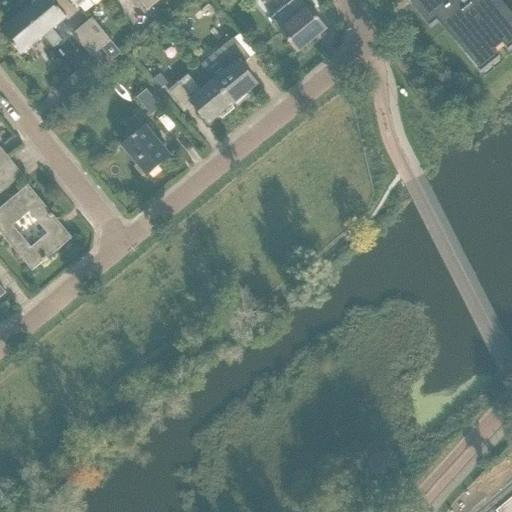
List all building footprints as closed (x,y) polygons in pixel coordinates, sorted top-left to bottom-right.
[(39,0),(23,14),(43,38),(65,20),(60,13),(61,12),(59,9),(57,10),(49,0),(39,0)] [(89,0),(95,6),(102,0),(69,0),(72,4),(73,2),(78,9),(89,0)] [(138,0),(147,11),(156,4),(153,0),(138,0)] [(291,0),(293,1),(270,19),(297,52),(315,38),(317,40),(324,34),(322,32),(325,30),(309,9),(308,10),(300,0),(291,0)] [(511,49),(511,16),(498,0),(412,0),(408,3),(429,29),(437,22),(481,75),(501,59),(496,53),(504,47),(509,53),(511,49)] [(22,55),(43,38),(23,14),(2,31),(14,46),(13,47),(15,50),(17,49),(22,55)] [(81,28),(100,51),(101,50),(112,63),(122,55),(92,19),(81,28)] [(91,58),(100,51),(81,28),(72,35),(91,58)] [(213,83),(232,106),(257,85),(239,62),(247,56),(234,39),(214,55),(227,71),(213,83)] [(160,90),(169,83),(160,73),(152,80),(160,90)] [(60,102),(84,83),(76,74),(53,94),(60,102)] [(232,106),(213,83),(201,93),(187,77),(168,93),(181,109),(190,102),(209,125),(232,106)] [(151,116),(161,108),(147,91),(136,99),(151,116)] [(145,128),(135,115),(125,123),(136,136),(123,146),(133,159),(147,177),(170,157),(162,147),(164,146),(160,139),(161,138),(156,140),(146,127),(145,128)] [(0,167),(9,159),(0,148),(0,167)] [(9,159),(0,167),(0,194),(22,175),(9,159)] [(28,186),(0,208),(0,233),(32,272),(72,239),(28,186)]
